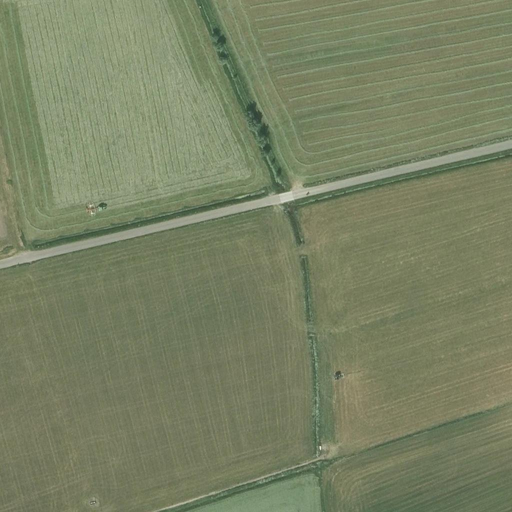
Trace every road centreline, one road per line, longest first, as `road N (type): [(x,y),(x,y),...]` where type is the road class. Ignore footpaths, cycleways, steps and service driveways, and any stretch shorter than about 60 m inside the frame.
road 1 (unclassified): [(0,265),(511,144)]
road 2 (track): [(322,456),(148,511)]
